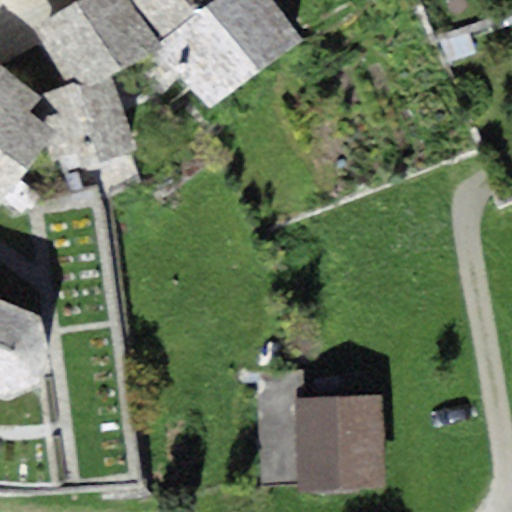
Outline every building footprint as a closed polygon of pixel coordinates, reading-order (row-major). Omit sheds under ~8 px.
[(81,0),(30,28),(65,86),(69,93),(110,72),(159,46),(128,0),(81,0)] [(218,0),(129,0),(166,41),(218,0)] [(304,44),(274,0),(218,0),(166,41),(159,46),(211,113),(304,44)] [(0,108),(20,82),(0,66),(0,108)] [(65,86),(40,96),(26,114),(53,133),(42,148),(51,161),(57,161),(70,191),(98,179),(99,190),(137,183),(126,157),(136,154),(110,72),(69,93),(65,86)] [(40,96),(20,82),(0,108),(0,205),(42,148),(53,133),(26,114),(40,96)] [(35,386),(45,352),(35,319),(0,304),(0,401),(16,400),(35,386)] [(297,402),(304,493),(390,486),(383,395),(297,402)]
